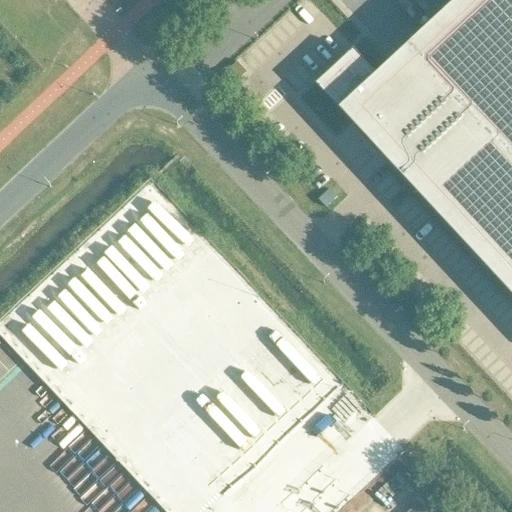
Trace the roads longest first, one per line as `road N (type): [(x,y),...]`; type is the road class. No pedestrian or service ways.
road 1 (unclassified): [(511,455),(147,70)]
road 2 (unclassified): [(147,70),(0,208)]
road 3 (unknown): [(171,95),(270,0)]
